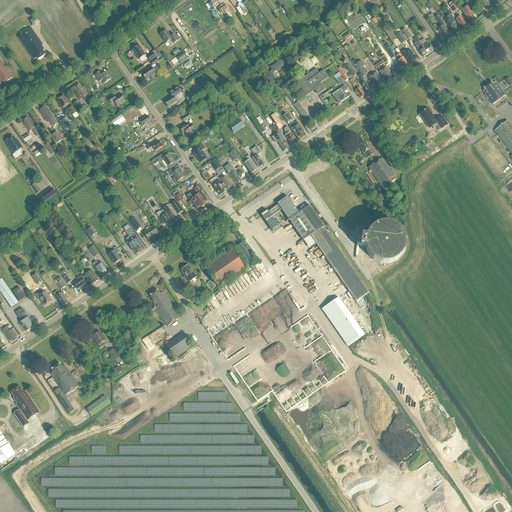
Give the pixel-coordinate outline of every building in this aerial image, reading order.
[(487,9),(488,9),(490,10),(493,8),(492,6),(493,5),(489,0),(482,0),(481,1),(487,9)] [(453,2),(450,5),(451,6),(450,7),(454,13),(459,10),(453,2)] [(459,6),(462,10),(468,6),(465,2),(459,6)] [(465,15),(471,24),(476,21),(474,19),(476,18),(474,15),(473,16),(469,10),(471,8),(470,5),(462,10),(465,15)] [(350,16),(354,13),(351,10),(347,13),(348,13),(345,16),(347,19),(350,16)] [(442,26),(437,30),(445,41),(446,40),(447,41),(451,38),(450,37),(451,36),(444,25),(445,25),(438,15),(436,17),(442,26)] [(447,24),(455,35),(460,32),(457,27),(455,23),(453,24),(451,22),(451,21),(452,20),(450,16),(445,20),(447,23),(447,24)] [(456,20),(463,30),(468,26),(461,17),(456,20)] [(44,50),(41,46),(42,45),(31,28),(18,37),(33,60),(36,58),(38,61),(46,55),(43,51),(44,50)] [(406,29),(402,32),(407,40),(411,37),(406,29)] [(166,43),(171,39),(174,43),(178,40),(174,34),(170,37),(166,30),(160,34),(166,43)] [(369,30),(361,35),(362,38),(368,35),(370,38),(373,37),(369,30)] [(428,54),(423,47),(421,44),(424,41),(422,38),(419,40),(415,43),(416,44),(415,45),(418,50),(423,57),(428,54)] [(423,47),(428,54),(433,50),(428,43),(423,47)] [(132,52),(133,54),(134,54),(138,60),(140,59),(141,61),(143,62),(148,59),(150,62),(156,58),(152,53),(146,57),(139,46),(132,50),(132,51),(132,52)] [(386,48),(392,58),(395,56),(392,51),(393,51),(390,46),(386,48)] [(410,51),(403,56),(409,65),(416,60),(412,54),(410,51)] [(189,59),(184,52),(176,58),(180,65),(189,59)] [(401,64),(404,68),(407,66),(405,62),(406,62),(403,58),(402,58),(400,54),(396,56),(399,60),(398,61),(400,64),(401,64)] [(0,80),(3,85),(13,77),(0,58),(0,80)] [(274,73),(289,62),(286,58),(270,68),(272,69),(270,73),(269,73),(265,74),(263,78),(264,83),(268,84),(273,83),(275,79),(273,75),(273,74),(274,73)] [(156,59),(151,63),(153,66),(141,74),(146,80),(147,80),(148,80),(149,79),(150,78),(156,74),(155,73),(157,71),(158,69),(154,65),(158,62),(156,59)] [(188,61),(183,64),(187,70),(192,66),(188,61)] [(361,61),(356,65),(363,76),(367,74),(363,67),(364,66),(361,61)] [(349,64),(346,67),(353,77),(356,75),(349,64)] [(390,73),(386,67),(384,69),(383,67),(380,69),(380,68),(378,69),(380,72),(379,72),(384,78),(386,81),(392,77),(389,73),(390,73)] [(303,77),(303,78),(304,79),(297,83),(306,96),(315,90),(317,94),(324,90),(320,83),(328,78),(324,71),(319,74),(316,69),(309,73),(308,72),(306,73),(307,75),(304,77),(303,77)] [(99,82),(102,80),(104,84),(112,79),(107,72),(103,74),(101,71),(95,75),(99,82)] [(376,73),(368,78),(374,86),(374,85),(376,88),(382,84),(379,79),(380,78),(376,73)] [(345,82),(341,76),(336,80),(340,86),(345,82)] [(356,84),(353,79),(350,81),(356,91),(355,91),(360,99),(365,95),(360,88),(359,89),(356,84)] [(364,89),(367,93),(371,91),(369,88),(370,87),(366,82),(361,85),(364,89)] [(499,85),(498,86),(496,83),(494,84),(492,82),(484,88),(486,90),(484,91),(486,95),(485,95),(488,99),(490,97),(493,100),(491,102),(493,105),(506,96),(503,93),(502,94),(499,90),(501,88),(499,85)] [(79,84),(73,88),(76,92),(76,93),(79,99),(87,94),(85,91),(86,90),(84,87),(82,89),(79,84)] [(344,86),(334,93),(340,103),(351,96),(344,86)] [(171,96),(164,101),(168,108),(177,102),(174,98),(182,93),(178,87),(169,93),(171,96)] [(266,92),(269,98),(276,92),(273,87),(266,92)] [(199,94),(196,89),(186,96),(189,101),(199,94)] [(111,104),(115,102),(118,106),(126,101),(121,94),(116,98),(113,94),(108,98),(111,104)] [(63,95),(58,99),(63,107),(70,103),(67,98),(66,99),(63,95)] [(72,104),(78,113),(83,109),(77,101),(72,104)] [(293,106),(305,123),(310,120),(298,103),(293,106)] [(73,106),(68,109),(72,116),(77,112),(73,106)] [(48,122),(50,121),(53,127),(58,123),(54,118),(52,115),(47,107),(46,108),(45,107),(41,109),(42,111),(41,112),(46,119),(48,122)] [(432,115),(431,115),(427,109),(420,114),(429,128),(432,127),(433,129),(436,127),(439,131),(447,125),(443,119),(437,123),(432,115)] [(191,118),(189,114),(182,119),(184,122),(191,118)] [(286,114),(281,117),(286,124),(290,120),(286,114)] [(142,127),(146,124),(146,123),(150,120),(148,116),(145,119),(144,118),(138,122),(137,123),(139,126),(141,125),(142,127)] [(66,117),(60,122),(66,130),(72,125),(66,117)] [(29,132),(32,130),(37,137),(40,135),(35,128),(36,127),(30,118),(29,119),(28,118),(24,120),(25,122),(23,123),(29,132)] [(233,133),(244,126),(239,119),(228,126),(233,133)] [(495,131),(511,154),(511,127),(508,122),(495,131)] [(183,134),(185,132),(188,136),(195,131),(191,124),(188,126),(186,123),(179,128),(183,134)] [(304,132),(298,123),(291,128),(299,141),(306,136),(303,133),(304,132)] [(274,126),(272,127),(271,125),(268,127),(273,133),(277,131),(274,126)] [(285,136),(292,146),(297,142),(290,132),(290,131),(287,127),(284,129),(286,136),(285,136)] [(277,142),(284,151),(289,148),(280,134),(281,133),(279,130),(276,132),(277,134),(272,138),(275,143),(277,142)] [(48,139),(52,145),(55,143),(56,145),(62,140),(57,132),(48,139)] [(25,142),(31,138),(28,134),(22,138),(25,142)] [(14,136),(6,142),(9,146),(8,146),(14,154),(23,148),(17,140),(16,140),(14,136)] [(159,141),(152,146),(151,145),(147,148),(149,151),(153,148),(155,151),(162,146),(159,141)] [(368,168),(383,189),(397,179),(382,158),(379,161),(378,161),(376,163),(371,156),(373,155),(370,150),(365,142),(359,146),(362,151),(362,152),(363,153),(364,153),(364,154),(365,156),(366,156),(368,158),(373,165),(372,165),(368,168)] [(197,151),(193,154),(200,164),(207,159),(202,151),(205,149),(201,143),(195,148),(197,151)] [(251,150),(255,157),(252,158),(259,168),(264,165),(257,155),(261,153),(256,147),(251,150)] [(168,155),(165,157),(163,154),(157,158),(160,163),(162,162),(165,167),(166,168),(168,167),(174,163),(168,155)] [(215,160),(210,164),(217,174),(222,170),(215,160)] [(250,160),(244,164),(251,174),(257,170),(250,160)] [(228,174),(232,180),(233,179),(236,184),(240,181),(239,180),(240,179),(234,170),(233,171),(231,168),(230,166),(225,169),(229,174),(228,174)] [(171,176),(173,175),(178,181),(184,177),(178,169),(175,171),(174,168),(168,172),(171,176)] [(222,170),(217,174),(218,175),(218,176),(220,179),(224,176),(226,175),(222,170)] [(375,182),(370,174),(367,176),(373,184),(375,182)] [(218,176),(210,182),(212,185),(219,196),(225,191),(218,181),(220,179),(218,176)] [(220,179),(218,181),(225,191),(232,187),(224,176),(220,179)] [(41,193),(35,184),(31,186),(37,195),(41,193)] [(201,199),(204,204),(208,202),(201,191),(198,187),(194,189),(196,192),(194,193),(196,196),(193,198),(193,199),(195,202),(196,201),(197,202),(201,199)] [(40,197),(44,202),(55,194),(51,189),(40,197)] [(174,196),(179,202),(183,199),(179,193),(174,196)] [(193,205),(196,210),(201,207),(201,208),(202,207),(204,206),(205,205),(204,204),(201,199),(197,202),(196,201),(195,202),(193,199),(193,198),(190,194),(187,196),(190,200),(190,201),(188,203),(191,206),(193,205)] [(267,211),(261,215),(273,232),(279,227),(271,217),(281,210),(286,216),(288,220),(289,221),(303,241),(309,249),(316,244),(356,302),(369,293),(338,248),(323,227),(324,226),(310,206),(299,213),(287,197),(280,202),(278,203),(277,204),(278,205),(268,212),(267,211)] [(183,211),(179,205),(176,201),(172,205),(174,208),(173,209),(177,215),(183,211)] [(158,217),(159,219),(163,224),(166,223),(168,226),(174,222),(171,219),(174,217),(166,206),(162,209),(166,214),(165,215),(164,214),(162,213),(160,213),(159,214),(158,215),(158,217)] [(130,213),(125,216),(135,230),(140,227),(134,217),(133,218),(130,213)] [(383,264),(388,264),(393,263),(397,260),(401,256),(404,252),(405,246),(405,241),(403,236),(401,231),(397,228),(392,225),(387,224),(382,224),(377,226),(373,228),(369,232),(363,231),(362,236),(360,247),(365,247),(367,252),(369,257),(374,261),(376,262),(378,263),(383,264)] [(47,236),(40,226),(36,229),(43,239),(47,236)] [(149,229),(143,233),(148,240),(158,233),(153,226),(150,228),(149,227),(148,228),(149,229)] [(86,230),(91,237),(95,234),(91,227),(86,230)] [(136,237),(130,228),(125,232),(131,240),(127,243),(134,252),(135,251),(137,255),(145,249),(136,237)] [(236,248),(247,264),(255,259),(244,242),(236,248)] [(89,249),(95,258),(99,254),(94,246),(89,249)] [(114,251),(108,255),(115,264),(121,260),(117,254),(120,252),(116,247),(113,249),(114,251)] [(215,284),(243,269),(233,250),(205,265),(215,284)] [(93,264),(98,271),(103,279),(109,274),(104,266),(104,267),(102,263),(99,265),(97,262),(93,264)] [(326,262),(321,266),(326,271),(331,267),(326,262)] [(184,274),(190,283),(197,278),(188,265),(181,270),(182,272),(183,275),(184,274)] [(86,274),(93,284),(99,280),(92,270),(86,274)] [(36,273),(32,276),(38,284),(42,282),(36,273)] [(72,282),(67,275),(63,277),(68,284),(72,282)] [(73,284),(77,289),(85,283),(82,279),(84,278),(82,275),(76,278),(78,281),(73,284)] [(0,280),(0,291),(11,307),(18,303),(2,279),(0,280)] [(66,287),(62,281),(57,284),(61,290),(66,287)] [(185,287),(190,294),(195,290),(191,283),(185,287)] [(19,287),(13,292),(19,302),(26,297),(19,287)] [(163,296),(162,296),(158,290),(150,295),(154,302),(153,302),(158,309),(168,303),(163,296)] [(40,299),(45,306),(51,302),(48,296),(46,292),(43,294),(41,291),(35,294),(39,300),(40,299)] [(56,297),(63,306),(68,302),(65,299),(66,298),(62,293),(56,297)] [(338,298),(322,309),(348,347),(364,335),(338,298)] [(24,327),(28,332),(35,327),(30,320),(31,320),(29,317),(28,317),(24,312),(22,308),(15,313),(22,322),(20,323),(23,327),(24,327)] [(13,341),(13,342),(17,339),(16,338),(17,337),(12,329),(10,331),(7,327),(3,330),(11,341),(12,340),(13,341)] [(162,327),(142,341),(149,351),(169,337),(162,327)] [(100,348),(105,345),(103,342),(106,341),(100,333),(99,334),(98,333),(92,337),(98,345),(100,348)] [(191,346),(183,334),(166,346),(174,357),(191,346)] [(335,355),(337,354),(334,350),(336,349),(331,343),(327,346),(335,355)] [(113,349),(109,352),(115,361),(119,358),(113,349)] [(53,372),(50,374),(60,388),(55,391),(70,414),(75,410),(65,396),(79,386),(69,371),(68,371),(64,366),(63,367),(60,363),(51,369),(53,372)] [(232,373),(229,374),(236,384),(238,383),(232,373)] [(14,413),(23,427),(29,423),(27,420),(40,412),(25,391),(23,392),(20,387),(11,393),(15,398),(14,399),(17,403),(16,404),(19,410),(14,413)] [(105,396),(86,409),(91,417),(110,403),(105,396)] [(34,427),(40,422),(37,419),(31,423),(34,427)] [(0,431),(0,463),(15,454),(0,431)]
